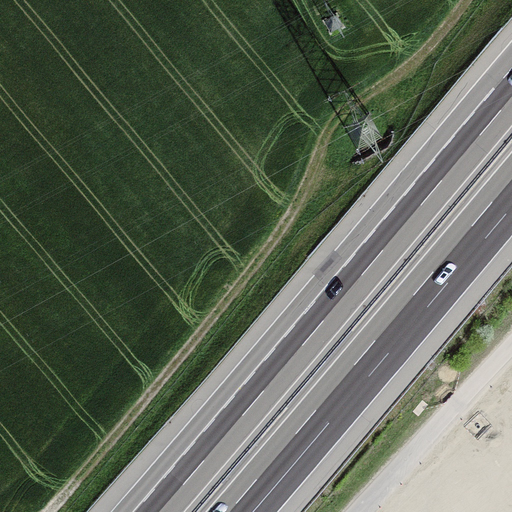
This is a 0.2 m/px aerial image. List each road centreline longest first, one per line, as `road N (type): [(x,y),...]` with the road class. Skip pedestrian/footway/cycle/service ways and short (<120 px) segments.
road 1 (track): [(47,511),(277,234),(333,122),(412,63),(467,0)]
road 2 (motorway): [(511,95),(159,511)]
road 3 (motorway): [(321,417),(511,192)]
road 4 (unclassified): [(361,511),(511,350)]
road 5 (motorway): [(228,511),(321,417)]
